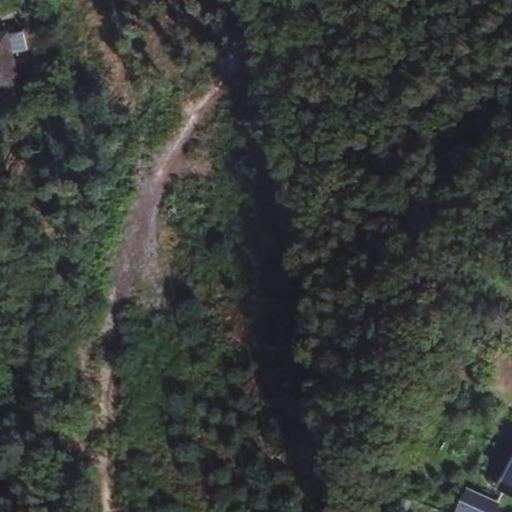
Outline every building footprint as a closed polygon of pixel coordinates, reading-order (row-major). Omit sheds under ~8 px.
[(8,33),(0,34),(0,103),(21,99),(12,54),(27,51),(23,31),(8,34),(8,33)] [(60,94),(55,68),(33,73),(38,99),(60,94)] [(439,460),(452,435),(426,423),(414,448),(439,460)] [(511,473),(503,491),(511,495),(511,473)] [(459,487),(468,491),(472,491),(473,487),(462,482),(459,487)] [(497,511),(500,506),(472,492),(461,511),(497,511)]
